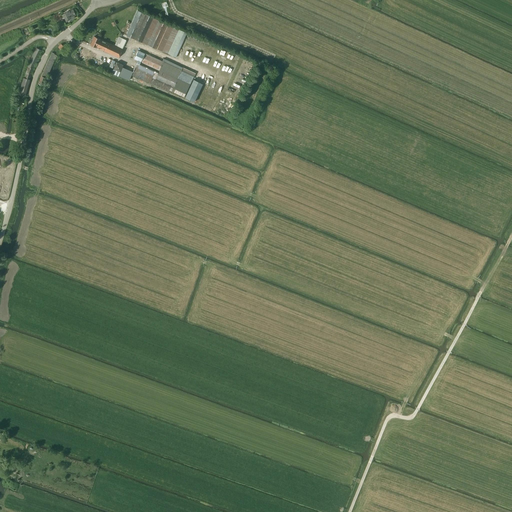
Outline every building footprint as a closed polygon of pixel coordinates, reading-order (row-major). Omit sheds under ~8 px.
[(65,13),(62,14),(65,19),(70,17),(71,19),(74,18),(73,16),(75,15),(73,9),(65,13)] [(137,10),(126,35),(128,36),(175,58),(187,33),(137,10)] [(128,36),(126,35),(120,33),(114,46),(94,36),(92,41),(91,41),(90,43),(91,43),(90,44),(118,57),(128,36)] [(27,66),(24,78),(23,77),(18,94),(25,96),(30,79),(34,67),(42,51),(36,48),(27,66)] [(138,60),(131,75),(169,92),(170,91),(184,97),(188,89),(191,81),(193,76),(195,73),(163,59),(162,61),(144,53),(138,50),(134,58),(138,60)] [(38,84),(42,86),(45,78),(46,78),(56,55),(54,54),(54,53),(52,52),(41,76),(38,84)] [(116,62),(113,69),(114,69),(112,73),(118,76),(123,65),(116,62)] [(123,67),(119,76),(129,80),(133,71),(123,67)] [(194,80),(185,98),(194,102),(202,84),(194,80)]
